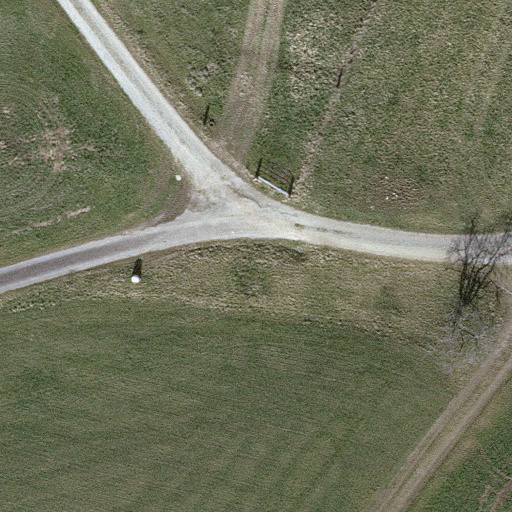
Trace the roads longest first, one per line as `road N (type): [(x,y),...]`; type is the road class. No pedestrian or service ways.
road 1 (track): [(73,0),(238,220),(420,253),(511,250)]
road 2 (track): [(0,290),(238,220)]
road 3 (track): [(411,511),(511,367)]
